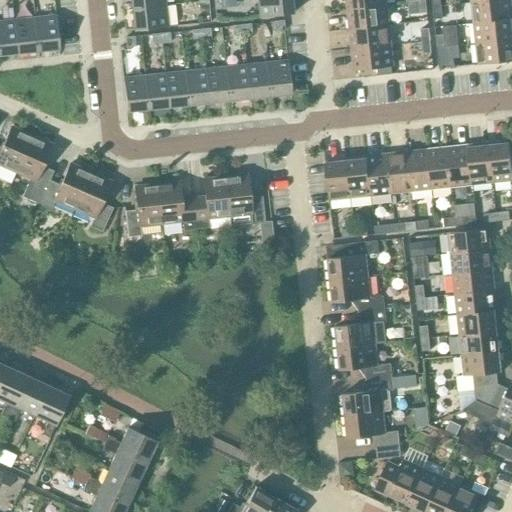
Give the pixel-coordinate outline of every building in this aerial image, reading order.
[(130,0),(132,9),(166,6),(164,0),(130,0)] [(223,0),(217,0),(214,0),(215,9),(225,8),(223,0)] [(291,0),(257,0),(260,17),(293,13),(291,0)] [(347,0),(348,9),(386,5),(385,0),(347,0)] [(426,0),(417,1),(419,14),(428,13),(426,0)] [(511,19),(511,14),(510,0),(498,0),(473,3),(475,23),(511,19)] [(208,1),(199,2),(200,11),(209,10),(208,1)] [(348,9),(351,29),(389,25),(386,5),(348,9)] [(166,6),(132,9),(134,30),(168,27),(166,6)] [(441,6),(432,7),(434,20),(443,19),(441,6)] [(34,18),(38,51),(59,49),(56,15),(34,18)] [(18,53),(38,51),(34,18),(14,20),(18,53)] [(511,39),(511,19),(475,23),(477,43),(511,39)] [(14,20),(0,21),(0,55),(18,53),(14,20)] [(284,30),(283,20),(274,21),(275,31),(284,30)] [(242,25),(243,34),(252,33),(251,24),(242,25)] [(243,34),(242,25),(233,26),(234,35),(243,34)] [(351,29),(353,50),(391,45),(389,25),(351,29)] [(201,29),(202,39),(211,38),(210,28),(201,29)] [(422,42),(431,41),(429,28),(421,29),(422,42)] [(202,39),(201,29),(192,30),(193,40),(202,39)] [(161,34),(162,43),(162,48),(171,47),(170,42),(171,42),(170,33),(161,34)] [(162,43),(161,34),(152,35),(153,44),(162,43)] [(437,48),(446,47),(445,34),(436,35),(437,48)] [(125,38),(126,47),(127,47),(136,46),(135,36),(125,38)] [(511,39),(477,43),(479,64),(511,60),(511,39)] [(431,41),(422,42),(423,54),(432,53),(431,41)] [(392,74),(391,66),(393,66),(391,45),(353,50),(355,70),(377,68),(378,76),(392,74)] [(446,47),(437,48),(440,69),(448,68),(446,47)] [(266,62),(270,96),(291,94),(288,60),(266,62)] [(266,62),(246,65),(250,98),(270,96),(266,62)] [(246,65),(226,67),(229,100),(250,98),(246,65)] [(209,103),(229,100),(226,67),(205,69),(209,103)] [(189,105),(209,103),(205,69),(185,71),(189,105)] [(185,71),(165,73),(168,107),(189,105),(185,71)] [(165,73),(145,76),(148,109),(168,107),(165,73)] [(148,109),(145,76),(123,78),(127,111),(148,109)] [(0,165),(15,172),(32,136),(11,127),(2,148),(0,147),(0,165)] [(32,136),(15,172),(30,179),(22,197),(39,204),(53,171),(42,166),(52,145),(32,136)] [(489,144),(493,182),(511,179),(511,164),(510,143),(489,145),(489,144)] [(473,184),(493,182),(489,144),(469,146),(473,184)] [(448,148),(452,186),(473,184),(469,146),(448,148)] [(432,188),(452,186),(448,148),(428,151),(432,188)] [(412,191),(432,188),(428,151),(408,153),(412,191)] [(387,155),(391,193),(412,191),(408,153),(387,155)] [(371,195),(391,193),(387,155),(367,157),(371,195)] [(367,157),(347,159),(351,197),(371,195),(367,157)] [(346,159),(346,161),(326,163),(330,199),(351,197),(347,159),(346,159)] [(50,180),(54,171),(53,171),(39,204),(51,209),(55,201),(74,209),(91,172),(70,163),(61,185),(50,180)] [(91,172),(74,209),(94,217),(90,226),(102,232),(113,208),(101,203),(111,181),(91,172)] [(248,174),(225,176),(227,193),(230,216),(231,226),(252,223),(265,222),(262,196),(250,197),(250,193),(248,174)] [(227,193),(225,176),(203,179),(206,202),(194,204),(196,229),(210,228),(209,218),(230,216),(227,193)] [(157,184),(158,193),(161,224),(182,221),(183,231),(196,229),(194,204),(182,205),(179,182),(157,184)] [(158,193),(157,184),(135,186),(137,210),(125,211),(128,237),(141,235),(140,226),(161,224),(158,193)] [(456,217),(457,226),(477,224),(476,215),(468,216),(467,210),(455,211),(456,217)] [(497,213),(497,222),(510,220),(509,212),(497,213)] [(497,222),(497,213),(484,214),(485,223),(497,222)] [(457,226),(456,217),(444,219),(444,227),(457,226)] [(428,221),(415,222),(415,231),(429,230),(428,221)] [(395,224),(396,233),(408,231),(407,223),(395,224)] [(396,233),(395,224),(374,226),(375,235),(396,233)] [(354,228),(355,237),(368,236),(367,227),(354,228)] [(355,237),(354,228),(342,230),(343,238),(355,237)] [(452,254),(490,249),(487,229),(449,233),(452,254)] [(331,280),(368,276),(365,255),(379,254),(378,241),(354,243),(355,255),(329,258),(331,280)] [(412,258),(420,257),(419,245),(410,245),(412,258)] [(492,270),(490,249),(452,254),(454,274),(492,270)] [(115,256),(114,272),(131,274),(132,257),(115,256)] [(494,290),(492,270),(454,274),(456,294),(494,290)] [(368,276),(331,280),(333,302),(360,299),(361,311),(385,309),(384,296),(370,297),(368,276)] [(416,299),(425,298),(424,285),(415,286),(416,299)] [(496,310),(494,290),(456,294),(458,315),(496,310)] [(425,298),(416,299),(418,311),(426,310),(425,298)] [(386,343),(384,322),(387,321),(385,309),(361,311),(363,323),(336,326),(338,348),(375,344),(386,343)] [(458,315),(461,335),(498,331),(496,310),(458,315)] [(421,339),(429,338),(428,326),(419,327),(421,339)] [(461,335),(463,355),(499,351),(497,331),(498,331),(461,335)] [(429,338),(421,339),(422,351),(431,351),(429,338)] [(369,379),(393,376),(391,364),(377,365),(375,344),(338,348),(341,370),(367,367),(369,379)] [(476,401),(498,384),(497,372),(502,372),(499,351),(463,355),(465,376),(473,375),(476,401)] [(8,419),(27,376),(7,367),(0,380),(0,398),(8,403),(6,408),(4,407),(1,414),(8,419)] [(35,415),(48,386),(27,376),(8,419),(15,421),(19,414),(17,413),(19,408),(35,415)] [(393,376),(369,379),(370,391),(343,394),(346,416),(382,412),(390,411),(387,390),(394,389),(393,376)] [(476,401),(462,410),(481,418),(479,423),(509,436),(511,428),(511,382),(509,389),(498,384),(476,401)] [(48,386),(35,415),(50,422),(47,427),(45,427),(42,433),(49,438),(55,425),(56,425),(69,396),(48,386)] [(384,433),(382,412),(346,416),(348,438),(375,435),(376,447),(400,445),(399,431),(384,433)] [(104,442),(147,462),(157,440),(128,427),(120,443),(115,440),(116,439),(109,435),(104,442)] [(449,442),(452,434),(441,429),(437,437),(449,442)] [(137,482),(147,462),(104,442),(102,450),(109,453),(110,451),(115,454),(108,469),(137,482)] [(494,453),(511,461),(511,448),(499,442),(494,453)] [(400,445),(376,447),(378,459),(401,457),(400,445)] [(471,459),(475,451),(464,446),(460,454),(471,459)] [(475,451),(471,459),(483,464),(487,456),(475,451)] [(407,504),(423,469),(403,461),(400,468),(387,461),(374,491),(387,497),(388,494),(407,503),(407,504)] [(407,504),(424,511),(425,511),(441,478),(445,470),(426,462),(423,469),(407,504)] [(128,503),(137,482),(108,469),(101,484),(96,481),(96,480),(90,477),(85,483),(128,503)] [(425,511),(447,511),(460,486),(441,478),(425,511)] [(89,511),(90,511),(123,511),(128,503),(85,483),(83,491),(90,494),(90,493),(96,495),(89,511)] [(460,486),(447,511),(477,511),(488,489),(475,483),(471,491),(460,486)] [(268,511),(276,498),(256,486),(242,509),(233,503),(227,511),(268,511)] [(276,498),(268,511),(295,511),(296,510),(276,498)]
